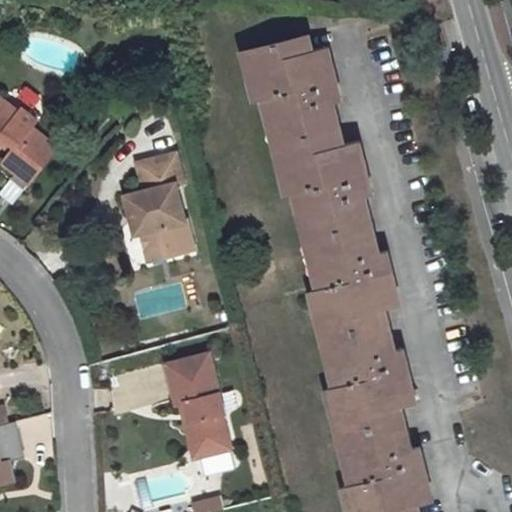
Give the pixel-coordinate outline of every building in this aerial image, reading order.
[(259,83),(251,85),(255,100),(264,98),(267,114),(275,112),(291,178),(284,180),(287,195),(295,192),(299,208),(307,205),(322,272),(315,274),(318,289),(311,290),(315,306),(323,304),(339,370),(330,372),(334,387),(326,389),(330,404),(337,402),(354,468),(346,470),(350,484),(342,487),(346,503),(354,501),(356,511),(420,511),(418,504),(426,502),(420,481),(428,480),(419,446),(413,447),(403,405),(408,404),(403,384),(411,382),(403,348),(395,350),(385,309),(393,307),(388,286),(396,285),(387,251),(379,252),(366,196),(374,194),(365,159),(357,162),(352,142),(345,144),(335,102),(342,100),(333,66),(326,68),(321,48),(313,50),(309,34),(251,49),(259,83)] [(329,47),(321,48),(326,68),(333,66),(329,47)] [(251,49),(243,51),(251,85),(259,83),(251,49)] [(0,136),(2,135),(15,144),(10,151),(2,161),(15,171),(30,182),(56,148),(30,127),(36,120),(21,108),(18,111),(0,97),(0,136)] [(275,112),(267,114),(284,180),(291,178),(275,112)] [(0,136),(0,142),(10,151),(15,144),(2,135),(0,136)] [(360,140),(352,142),(357,162),(365,159),(360,140)] [(176,153),(137,164),(145,191),(127,195),(133,220),(139,219),(142,232),(147,250),(165,245),(168,255),(194,248),(186,219),(185,220),(176,184),(183,182),(176,153)] [(9,177),(25,189),(30,182),(15,171),(9,177)] [(307,205),(299,208),(315,274),(322,272),(307,205)] [(136,233),(142,232),(139,219),(133,220),(136,233)] [(168,255),(165,245),(147,250),(150,260),(168,255)] [(396,285),(388,286),(393,307),(401,305),(396,285)] [(323,304),(315,306),(330,372),(339,370),(323,304)] [(187,402),(201,459),(231,450),(223,415),(227,414),(212,353),(167,365),(177,404),(180,404),(187,402)] [(411,382),(403,384),(408,404),(416,402),(411,382)] [(201,459),(187,402),(180,404),(186,426),(194,460),(201,459)] [(337,402),(330,404),(346,470),(354,468),(337,402)] [(0,482),(14,479),(10,461),(2,463),(0,458),(0,482)] [(428,480),(420,481),(426,502),(433,500),(428,480)] [(196,504),(198,511),(210,511),(223,509),(220,498),(196,504)] [(356,511),(354,501),(346,503),(348,511),(356,511)]
